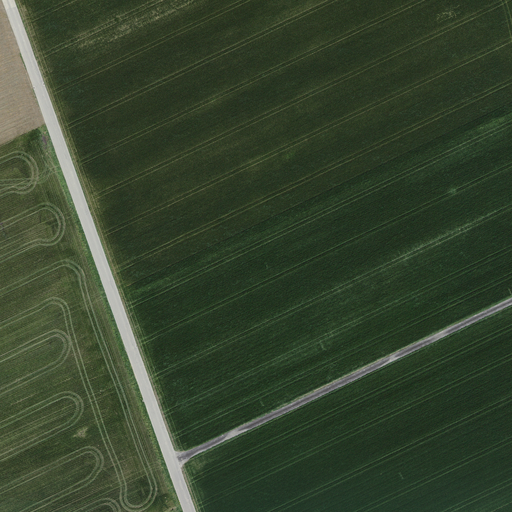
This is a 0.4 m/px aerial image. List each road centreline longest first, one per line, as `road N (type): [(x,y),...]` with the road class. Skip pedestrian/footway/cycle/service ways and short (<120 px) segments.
road 1 (tertiary): [(189,511),(8,0)]
road 2 (track): [(171,462),(511,300)]
